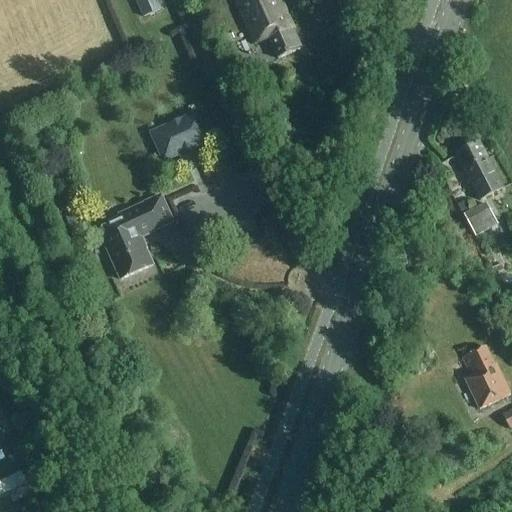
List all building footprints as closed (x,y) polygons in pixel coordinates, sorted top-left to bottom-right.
[(160,10),(155,0),(134,0),(143,18),(160,10)] [(280,0),(234,0),(254,45),(268,39),(277,60),(302,49),(280,0)] [(221,33),(224,41),(233,38),(230,30),(221,33)] [(179,157),(186,173),(203,166),(195,149),(212,142),(198,111),(148,134),(162,164),(179,157)] [(66,124),(53,128),(57,140),(70,135),(66,124)] [(35,151),(52,144),(45,125),(28,132),(35,151)] [(504,189),(481,143),(456,156),(472,188),(473,187),(480,201),(504,189)] [(153,267),(140,238),(173,223),(161,197),(143,205),(143,206),(119,217),(121,221),(98,231),(121,281),(153,267)] [(464,216),(475,238),(497,226),(486,204),(464,216)] [(480,411),(510,397),(496,366),(494,367),(485,348),(463,359),(472,378),(465,381),(480,411)] [(511,410),(501,417),(511,434),(511,433),(511,410)] [(15,454),(8,458),(11,466),(19,463),(15,454)] [(0,488),(4,498),(21,491),(14,473),(0,478),(0,488)]
